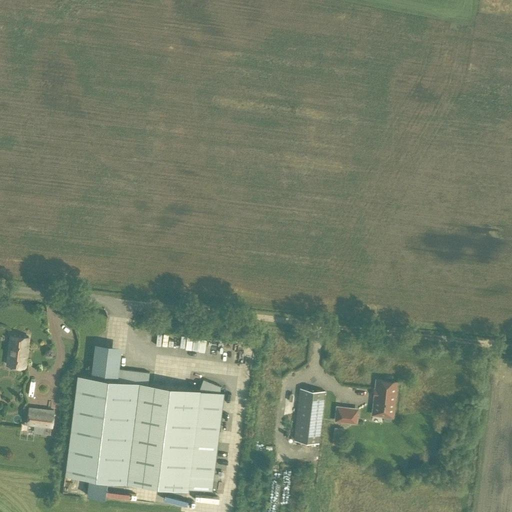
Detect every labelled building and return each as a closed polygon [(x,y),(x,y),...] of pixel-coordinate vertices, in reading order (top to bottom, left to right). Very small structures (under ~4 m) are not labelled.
[(154,341),(153,330),(145,331),(146,342),(154,341)] [(25,366),(29,337),(11,334),(7,364),(25,366)] [(194,346),(195,336),(185,335),(184,343),(189,344),(189,345),(194,346)] [(78,373),(66,473),(90,476),(107,478),(126,480),(143,482),(176,486),(188,488),(188,486),(212,489),(213,478),(224,391),(219,391),(220,386),(203,379),(199,388),(189,387),(148,382),(149,372),(119,368),(118,378),(91,375),(78,373)] [(393,416),(397,381),(376,378),(375,388),(374,395),(372,414),(384,415),(384,416),(385,418),(386,419),(387,420),(389,420),(390,419),(391,417),(391,416),(393,416)] [(318,442),(324,391),(300,388),(294,439),(318,442)] [(357,424),(359,408),(336,405),(334,421),(357,424)] [(52,426),(54,410),(29,407),(27,423),(52,426)] [(341,440),(343,428),(334,427),(333,439),(341,440)] [(273,497),(280,497),(279,511),(289,511),(290,497),(282,497),(282,465),(273,465),(273,497)]
